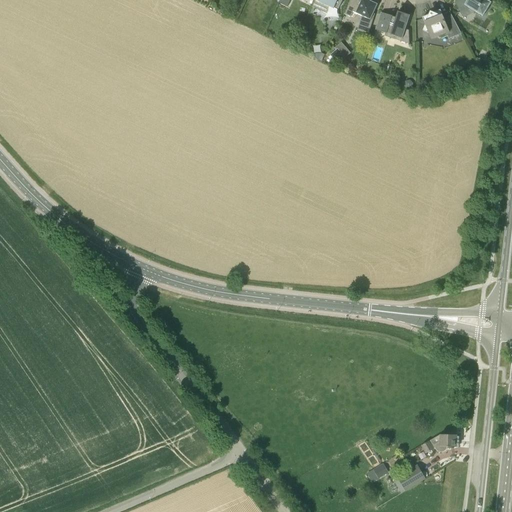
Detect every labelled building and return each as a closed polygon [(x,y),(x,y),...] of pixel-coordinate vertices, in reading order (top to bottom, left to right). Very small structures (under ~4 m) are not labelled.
[(315,0),(312,7),(327,14),(331,5),(339,9),(342,0),(315,0)] [(350,0),(344,14),(351,17),(353,12),(364,17),(361,24),(371,28),(375,14),(374,14),(378,4),(368,0),(361,0),(362,0),(361,0),(350,0)] [(461,12),(468,7),(483,16),(492,3),(487,0),(459,0),(457,4),(461,12)] [(448,36),(449,39),(462,34),(450,12),(442,15),(440,10),(434,13),(431,12),(429,15),(423,18),(425,25),(423,31),(442,39),(448,36)] [(397,18),(393,17),(393,16),(381,13),(376,30),(391,35),(390,38),(395,39),(396,37),(409,41),(409,31),(409,30),(406,29),(410,16),(399,12),(397,18)] [(347,56),(352,52),(343,41),(338,45),(347,56)] [(336,63),(344,56),(337,49),(330,55),(330,56),(334,60),(336,63)] [(422,445),(427,453),(434,450),(434,449),(435,448),(436,451),(438,452),(440,453),(443,452),(445,451),(446,450),(447,447),(457,447),(457,435),(440,435),(422,445)] [(383,464),(373,470),(379,479),(389,473),(383,464)] [(405,491),(426,479),(418,466),(397,478),(405,491)]
